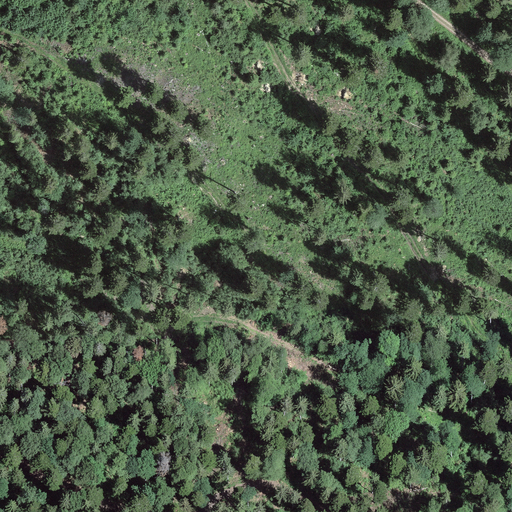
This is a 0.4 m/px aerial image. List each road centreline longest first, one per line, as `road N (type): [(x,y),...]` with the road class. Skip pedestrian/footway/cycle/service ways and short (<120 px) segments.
road 1 (track): [(511,360),(470,320),(415,244),(390,193),(277,52),(249,0)]
road 2 (track): [(0,27),(59,58),(161,132),(300,289)]
road 3 (track): [(511,181),(464,122),(395,0)]
road 4 (track): [(0,452),(119,511)]
road 5 (track): [(209,511),(249,482),(270,482),(323,511)]
road 6 (track): [(511,73),(414,0)]
